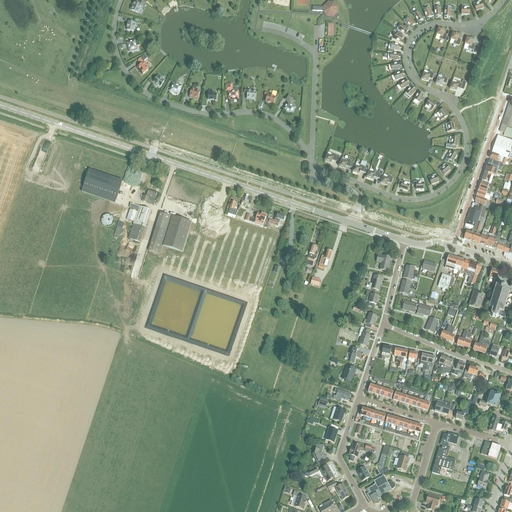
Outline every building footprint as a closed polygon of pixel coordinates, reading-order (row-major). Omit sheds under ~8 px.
[(135,3),(131,11),(138,13),(140,9),(141,10),(143,6),(144,3),(140,1),(139,5),(135,3)] [(484,9),(481,1),(473,4),(476,12),(484,9)] [(337,8),(337,7),(334,4),(333,4),(328,3),(325,7),(324,7),(312,7),(312,11),(324,12),(325,13),(325,14),(326,15),(327,15),(328,16),(333,16),(337,13),(337,12),(337,8)] [(440,6),(434,6),(435,19),(438,19),(438,17),(441,16),(441,14),(443,14),(442,11),(440,11),(440,6)] [(445,6),(444,19),(446,19),(447,17),(450,17),(451,11),(454,11),(454,8),(451,7),(445,6)] [(428,7),(423,9),(427,21),(429,20),(429,18),(432,17),(428,7)] [(469,15),(469,7),(461,7),(461,15),(469,15)] [(418,11),(412,14),(419,24),(421,23),(420,21),(423,20),(418,11)] [(408,17),(403,21),(412,30),(414,28),(413,26),(415,24),(408,17)] [(137,24),(128,22),(128,25),(127,25),(127,28),(127,31),(134,32),(134,29),(135,27),(136,27),(137,24)] [(400,25),(396,30),(407,36),(408,34),(407,33),(408,30),(407,29),(408,27),(405,25),(404,27),(400,25)] [(438,29),(435,38),(445,41),(447,42),(449,38),(446,38),(447,36),(443,35),(445,31),(438,29)] [(393,34),(391,39),(403,44),(404,42),(402,41),(403,38),(402,37),(403,35),(398,33),(397,35),(393,34)] [(459,36),(453,34),(450,43),(459,46),(461,41),(458,39),(459,36)] [(476,54),(478,46),(472,44),(473,41),(467,39),(464,48),(473,51),(473,52),(476,54)] [(136,41),(128,43),(130,51),(136,50),(136,47),(140,46),(138,40),(136,41)] [(388,49),(388,52),(394,53),(394,51),(398,52),(399,49),(401,49),(402,46),(390,43),(388,49)] [(141,65),(138,68),(143,74),(148,70),(145,66),(147,65),(145,62),(144,61),(147,58),(145,55),(141,59),(144,63),(141,65)] [(434,74),(424,71),(421,80),(427,82),(429,79),(432,80),(433,78),(434,74)] [(403,72),(391,76),(393,82),(403,78),(402,75),(404,74),(403,72)] [(161,77),(158,75),(153,83),(156,84),(158,86),(160,87),(164,81),(162,80),(160,79),(161,77)] [(448,79),(438,76),(435,85),(442,87),(443,83),(446,84),(448,79)] [(407,80),(397,87),(400,92),(409,86),(407,83),(409,82),(407,80)] [(453,80),(450,89),(456,91),(457,88),(464,90),(466,83),(463,82),(462,84),(453,80)] [(174,83),(170,92),(179,95),(182,87),(177,85),(177,84),(174,83)] [(232,84),(226,85),(226,91),(229,91),(229,100),(238,99),(237,92),(237,90),(232,91),(232,84)] [(413,86),(404,95),(408,99),(415,92),(413,90),(415,88),(413,86)] [(192,88),(190,96),(198,99),(199,92),(195,91),(195,89),(192,88)] [(251,90),(248,90),(245,90),(244,93),(247,93),(247,98),(255,99),(256,92),(251,92),(251,90)] [(212,92),(209,91),(208,100),(210,101),(213,101),(216,101),(217,94),(214,94),(212,93),(212,92)] [(419,91),(413,102),(418,105),(421,101),(423,98),(423,96),(421,95),(422,93),(419,91)] [(273,105),(275,98),(273,97),(271,96),(271,95),(265,93),(264,95),(267,96),(265,102),(268,103),(271,104),(273,105)] [(290,103),(293,99),(288,96),(285,100),(288,102),(284,110),(291,114),(294,108),(290,106),(292,104),(290,103)] [(425,107),(431,112),(436,105),(430,100),(425,107)] [(443,110),(436,114),(441,121),(447,116),(443,110)] [(453,123),(445,125),(447,133),(455,131),(453,123)] [(504,133),(503,136),(511,138),(511,129),(506,128),(505,131),(504,133)] [(491,154),(507,159),(508,159),(508,160),(509,159),(511,160),(511,140),(498,136),(491,154)] [(456,147),(457,147),(458,139),(450,137),(449,145),(446,145),(446,148),(456,150),(456,147)] [(457,155),(450,151),(446,158),(449,160),(453,162),(457,155)] [(328,153),(325,161),(331,164),(332,161),(335,162),(336,161),(339,162),(340,158),(337,156),(328,153)] [(507,159),(491,154),(490,159),(501,163),(505,165),(507,159)] [(346,166),(349,167),(352,168),(354,163),(342,158),(339,167),(345,169),(346,166)] [(496,171),(498,171),(501,172),(503,166),(489,161),(487,167),(496,171)] [(366,174),(369,167),(366,165),(365,167),(356,164),(352,172),(359,175),(360,172),(366,174)] [(450,170),(445,164),(439,169),(444,176),(450,170)] [(496,171),(487,167),(485,173),(491,176),(493,176),(496,177),(498,171),(496,171)] [(379,173),(370,169),(366,178),(373,180),(374,177),(380,180),(383,172),(380,171),(379,173)] [(89,170),(82,192),(115,203),(122,181),(89,170)] [(485,173),(482,181),(488,184),(490,179),(492,180),(493,176),(491,176),(485,173)] [(384,175),(380,184),(386,186),(388,183),(391,184),(393,178),(384,175)] [(439,182),(436,175),(428,178),(431,185),(439,182)] [(400,189),(408,191),(410,184),(403,181),(402,182),(401,187),(400,189)] [(481,183),(479,189),(490,193),(491,191),(493,186),(488,184),(482,181),(481,183)] [(416,182),(413,182),(413,185),(416,185),(416,190),(424,190),(424,182),(416,182)] [(153,205),(157,193),(149,190),(147,195),(144,194),(142,201),(153,205)] [(486,196),(478,193),(476,196),(484,199),(488,201),(490,197),(486,196)] [(484,199),(476,196),(475,202),(485,205),(486,201),(488,202),(489,201),(488,201),(484,199)] [(227,208),(225,215),(235,219),(237,212),(234,211),(236,203),(232,202),(229,209),(227,208)] [(145,229),(151,211),(130,204),(129,208),(138,211),(138,212),(130,210),(127,220),(134,222),(129,240),(134,241),(137,233),(139,226),(145,229)] [(466,221),(465,224),(473,227),(476,228),(477,224),(477,223),(483,206),(479,205),(478,208),(475,208),(474,211),(470,210),(466,221)] [(247,214),(245,220),(249,222),(254,223),(258,225),(262,226),(264,220),(265,220),(267,216),(258,212),(256,219),(251,217),(251,216),(247,214)] [(160,213),(149,252),(160,256),(163,246),(172,217),(160,213)] [(283,226),(285,218),(277,215),(276,219),(275,218),(274,221),(267,219),(264,228),(269,229),(270,225),(278,228),(279,225),(283,226)] [(172,217),(163,246),(183,252),(192,223),(172,217)] [(118,222),(114,235),(119,237),(123,223),(118,222)] [(474,234),(475,231),(476,228),(473,227),(472,231),(473,231),(472,233),(466,231),(464,238),(463,239),(471,242),(474,234)] [(481,236),(478,244),(486,247),(488,239),(489,238),(490,235),(482,232),(481,236)] [(495,240),(492,249),(496,250),(499,241),(500,238),(499,237),(500,234),(498,233),(496,237),(495,240)] [(481,236),(474,234),(471,242),(478,244),(481,236)] [(488,239),(486,247),(492,249),(495,240),(496,237),(493,236),(490,235),(489,238),(488,239)] [(499,241),(496,250),(504,253),(507,244),(507,243),(499,241)] [(312,246),(305,265),(312,268),(315,260),(316,260),(318,254),(315,253),(317,248),(312,246)] [(326,251),(325,257),(322,256),(319,264),(322,265),(324,259),(329,261),(332,253),(326,251)] [(388,272),(391,258),(383,256),(379,255),(377,262),(381,263),(380,270),(388,272)] [(449,256),(446,265),(445,268),(454,271),(454,269),(455,267),(454,266),(454,265),(455,266),(458,259),(449,256)] [(459,274),(463,261),(458,259),(455,266),(454,265),(454,266),(455,267),(454,269),(458,271),(457,273),(456,276),(458,277),(459,274)] [(428,271),(430,263),(425,261),(424,264),(422,264),(421,269),(428,271)] [(469,263),(463,261),(459,274),(461,274),(463,269),(464,270),(463,273),(466,274),(466,273),(469,263)] [(430,263),(428,271),(435,274),(437,268),(435,268),(436,265),(430,263)] [(466,274),(465,274),(468,275),(468,277),(470,278),(468,283),(469,283),(467,287),(470,288),(471,284),(477,265),(469,263),(466,273),(466,274)] [(404,272),(413,274),(415,266),(409,265),(409,266),(406,266),(404,272)] [(482,266),(477,265),(471,284),(474,285),(477,277),(475,276),(476,274),(479,275),(482,266)] [(492,270),(489,278),(497,281),(499,272),(492,270)] [(413,274),(404,272),(403,278),(406,279),(406,280),(411,281),(413,274)] [(448,286),(451,278),(442,274),(440,281),(438,287),(442,288),(441,291),(446,293),(448,286)] [(370,284),(369,288),(371,289),(379,291),(382,281),(383,281),(384,278),(374,275),(372,284),(370,284)] [(312,278),(310,285),(319,288),(321,281),(312,278)] [(411,281),(406,280),(405,281),(403,281),(401,287),(409,289),(411,281)] [(510,289),(509,289),(506,288),(505,288),(501,287),(501,286),(500,286),(497,285),(496,285),(496,286),(495,288),(494,288),(494,289),(495,289),(494,293),(493,293),(494,293),(492,297),(491,298),(492,298),(491,302),(490,302),(490,303),(491,303),(490,307),(489,306),(488,307),(489,308),(487,313),(491,314),(490,314),(491,315),(492,317),(493,318),(493,317),(495,318),(496,318),(498,317),(498,316),(504,318),(506,313),(503,313),(503,312),(504,312),(504,311),(505,307),(505,308),(506,307),(505,307),(506,303),(507,303),(507,302),(506,302),(508,298),(508,297),(509,293),(510,293),(509,292),(510,289)] [(409,289),(401,287),(400,293),(403,294),(402,295),(408,296),(409,289)] [(370,297),(368,306),(374,308),(375,304),(377,305),(379,297),(374,295),(374,293),(367,291),(366,296),(370,297)] [(432,292),(429,301),(436,303),(438,295),(436,293),(432,292)] [(480,310),(485,296),(473,292),(469,306),(480,310)] [(408,311),(410,303),(403,301),(401,307),(403,307),(402,310),(408,311)] [(410,303),(408,311),(415,313),(415,310),(416,311),(418,305),(410,303)] [(425,307),(418,305),(416,311),(418,311),(417,313),(423,315),(425,307)] [(433,309),(425,307),(423,315),(429,317),(430,314),(431,314),(433,309)] [(365,320),(363,324),(366,325),(365,327),(371,328),(372,325),(373,326),(377,316),(369,314),(367,321),(365,320)] [(430,318),(428,324),(436,328),(439,321),(433,318),(433,319),(430,318)] [(436,328),(428,324),(425,330),(428,331),(427,332),(433,335),(436,328)] [(448,326),(445,332),(443,331),(440,338),(446,340),(449,334),(452,327),(448,326)] [(449,334),(446,340),(452,343),(455,336),(452,335),(455,329),(452,327),(449,334)] [(360,333),(359,336),(361,337),(359,344),(366,347),(370,336),(368,336),(369,332),(364,330),(362,334),(360,333)] [(464,331),(461,339),(459,339),(457,345),(463,347),(465,341),(468,332),(464,331)] [(468,332),(465,341),(463,347),(469,350),(471,343),(468,342),(471,333),(468,332)] [(479,353),(484,338),(485,334),(482,333),(478,345),(475,344),(473,351),(479,353)] [(484,338),(479,353),(485,355),(487,349),(488,349),(490,343),(486,342),(487,339),(484,338)] [(493,345),(489,356),(496,358),(499,350),(500,347),(493,345)] [(383,346),(382,353),(390,355),(391,348),(383,346)] [(360,359),(362,354),(357,352),(358,349),(352,347),(349,354),(352,355),(350,361),(354,363),(356,358),(360,359)] [(401,368),(403,358),(406,358),(408,352),(402,350),(400,357),(399,363),(398,368),(401,368)] [(422,355),(420,364),(423,365),(422,369),(422,372),(425,373),(425,371),(425,370),(425,369),(427,363),(428,356),(422,355)] [(425,370),(425,371),(428,372),(429,368),(432,368),(434,357),(428,356),(427,363),(425,369),(425,370)] [(447,359),(441,357),(439,363),(442,364),(439,371),(442,372),(447,359)] [(449,374),(453,365),(451,365),(453,361),(447,359),(442,372),(441,374),(441,373),(443,374),(446,374),(446,373),(449,374)] [(453,369),(451,374),(457,376),(457,375),(457,374),(461,375),(462,372),(463,372),(465,366),(458,363),(456,370),(453,369)] [(355,373),(356,370),(347,366),(343,379),(351,382),(354,372),(355,373)] [(477,373),(478,370),(470,367),(468,372),(465,371),(463,377),(471,380),(473,375),(477,377),(477,376),(479,377),(478,379),(481,380),(483,374),(480,373),(480,374),(477,373)] [(374,394),(376,387),(370,385),(368,392),(374,394)] [(401,395),(399,402),(405,404),(407,397),(404,396),(405,391),(407,391),(408,389),(403,388),(403,390),(401,395)] [(334,393),(337,394),(336,397),(334,396),(333,399),(340,402),(341,399),(348,401),(350,394),(336,389),(334,393)] [(393,392),(387,391),(385,398),(391,400),(393,392)] [(401,395),(396,393),(393,400),(399,402),(401,395)] [(418,400),(416,407),(422,409),(426,395),(421,393),(421,396),(423,397),(422,401),(418,400)] [(496,408),(500,396),(490,393),(487,403),(480,401),(479,405),(486,407),(486,405),(496,408)] [(431,396),(426,395),(422,409),(427,411),(430,404),(426,403),(427,398),(430,399),(431,396)] [(431,411),(441,414),(443,406),(444,403),(437,401),(438,400),(435,399),(431,411)] [(468,401),(466,409),(465,409),(464,412),(462,411),(461,414),(457,413),(455,419),(462,421),(464,414),(467,415),(471,402),(468,401)] [(443,406),(441,414),(448,416),(449,411),(452,412),(454,405),(451,404),(451,405),(444,403),(443,406)] [(341,422),(345,411),(337,408),(333,420),(341,422)] [(366,417),(368,410),(362,408),(360,415),(364,416),(363,421),(360,420),(359,423),(364,424),(365,422),(366,417)] [(374,412),(368,410),(366,417),(372,419),(374,412)] [(380,414),(378,421),(384,422),(386,415),(380,414)] [(391,425),(393,418),(388,416),(385,423),(391,425)] [(506,432),(508,425),(502,423),(501,426),(498,425),(499,419),(493,417),(489,431),(495,433),(496,430),(500,432),(500,430),(506,432)] [(411,423),(408,430),(414,432),(416,425),(411,423)] [(416,425),(414,432),(420,433),(422,426),(416,425)] [(337,434),(338,431),(329,428),(328,432),(326,440),(333,442),(336,434),(337,434)] [(441,468),(449,470),(452,471),(456,460),(447,457),(450,447),(448,447),(449,443),(456,446),(459,437),(448,434),(447,435),(443,434),(440,445),(442,445),(441,449),(439,449),(431,473),(439,476),(441,468)] [(496,460),(501,447),(492,444),(485,442),(480,455),(496,460)] [(318,445),(315,454),(319,462),(323,460),(323,461),(327,459),(324,453),(325,448),(324,448),(324,447),(318,445)] [(351,448),(349,455),(349,456),(349,458),(350,458),(349,461),(353,462),(354,457),(357,458),(359,450),(362,451),(363,448),(353,445),(351,449),(351,448)] [(395,459),(393,465),(397,467),(396,469),(399,470),(400,471),(401,472),(402,471),(405,472),(409,459),(400,457),(399,460),(395,459)] [(327,482),(334,478),(328,465),(320,469),(327,482)] [(370,477),(364,467),(357,471),(362,482),(370,477)] [(486,483),(489,475),(482,472),(477,486),(486,489),(487,484),(486,483)] [(391,490),(393,489),(394,489),(394,488),(395,488),(395,487),(395,486),(395,485),(394,484),(394,483),(393,483),(392,482),(391,482),(390,482),(390,483),(388,484),(388,483),(387,483),(386,484),(385,480),(386,480),(384,476),(374,481),(375,484),(373,486),(366,490),(368,493),(366,494),(370,502),(372,501),(373,503),(374,504),(376,505),(377,505),(379,504),(380,503),(380,501),(380,500),(380,499),(379,497),(392,491),(391,490)] [(343,484),(336,488),(339,494),(341,497),(342,496),(344,499),(349,496),(343,484)] [(303,510),(307,498),(298,496),(299,493),(294,491),(293,496),(294,496),(291,505),(294,506),(294,507),(303,510)] [(429,504),(427,509),(433,511),(435,506),(437,507),(439,499),(428,495),(426,503),(429,504)] [(511,508),(511,500),(504,498),(503,501),(502,501),(500,508),(507,510),(508,507),(511,508)] [(473,507),(481,510),(484,502),(476,499),(473,507)] [(335,508),(331,500),(323,505),(324,506),(319,509),(321,511),(333,511),(332,510),(335,508)]
